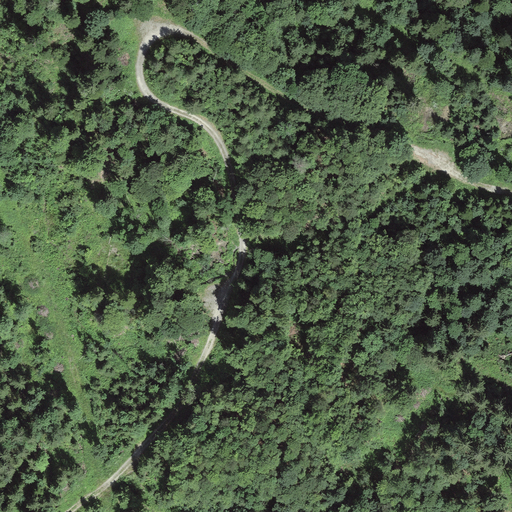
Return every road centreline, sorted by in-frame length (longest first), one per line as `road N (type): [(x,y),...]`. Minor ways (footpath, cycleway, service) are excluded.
road 1 (track): [(91,511),(183,399),(237,286),(243,251),(218,139),(156,105),(138,74),(149,37),(160,30),(188,35),(273,91),(489,186),(511,188)]
road 2 (track): [(511,390),(406,364),(372,303),(362,247),(370,212),(444,163)]
road 3 (track): [(394,511),(376,481),(305,422),(311,387),(303,341),(347,295),(362,247)]
